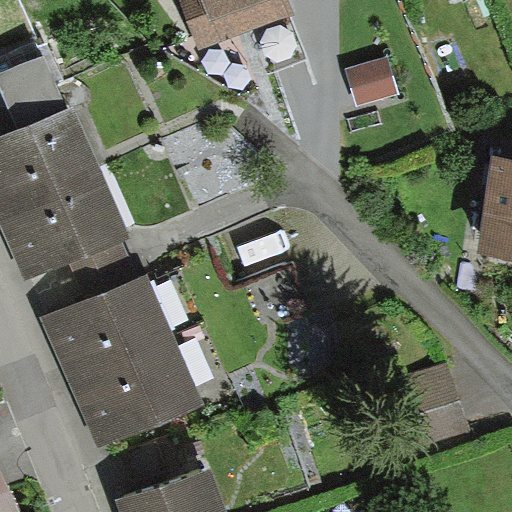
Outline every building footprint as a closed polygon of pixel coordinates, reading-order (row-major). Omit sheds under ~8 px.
[(184,0),(200,41),(299,4),(297,0),(184,0)] [(511,0),(503,0),(511,21),(511,0)] [(0,124),(0,213),(25,270),(66,251),(73,267),(130,242),(122,223),(132,219),(74,89),(67,92),(45,43),(0,63),(0,81),(16,118),(0,124)] [(399,87),(389,50),(346,62),(357,101),(399,87)] [(511,141),(492,138),(478,234),(511,238),(511,141)] [(97,437),(209,386),(149,254),(137,260),(130,242),(73,267),(82,283),(36,304),(97,437)] [(313,304),(295,256),(245,275),(264,323),(313,304)] [(413,444),(473,423),(449,354),(389,375),(413,444)] [(0,446),(0,511),(14,511),(26,507),(0,446)] [(115,486),(124,511),(234,511),(211,450),(115,486)]
